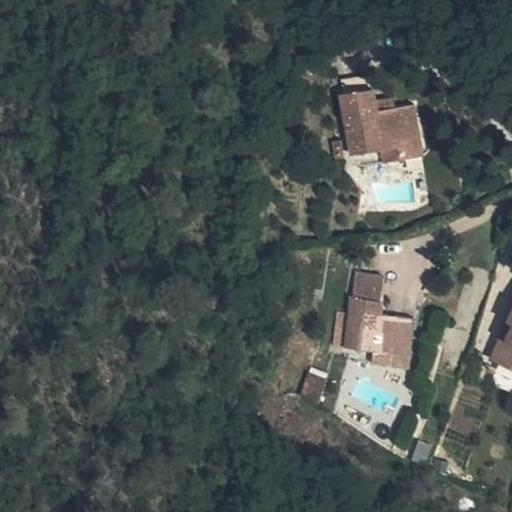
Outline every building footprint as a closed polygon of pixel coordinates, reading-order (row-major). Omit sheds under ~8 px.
[(386,47),(402,47),(403,33),(385,34),(386,47)] [(379,104),(378,98),(376,87),(344,93),(355,154),(388,148),(390,160),(411,156),(409,143),(426,140),(418,97),(399,101),(379,104)] [(398,95),(378,98),(379,104),(399,101),(398,95)] [(409,143),(411,156),(428,153),(426,140),(409,143)] [(382,312),(387,275),(357,271),(347,346),(374,350),(372,364),(394,367),(396,354),(412,356),(417,316),(382,312)] [(495,357),(511,363),(511,311),(510,317),(511,317),(511,329),(509,337),(505,335),(495,357)] [(339,397),(346,377),(328,371),(320,389),(339,397)] [(422,436),(415,457),(428,461),(435,441),(422,436)]
